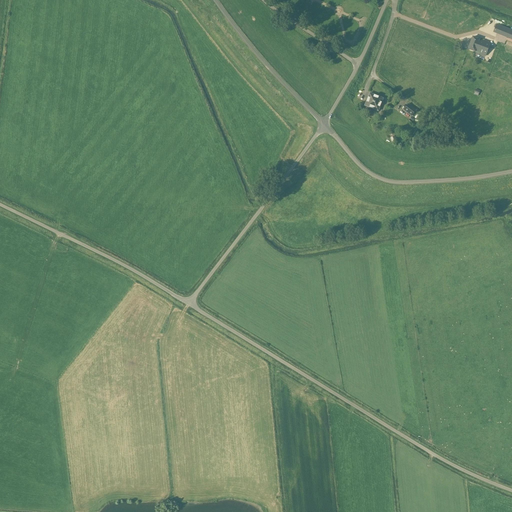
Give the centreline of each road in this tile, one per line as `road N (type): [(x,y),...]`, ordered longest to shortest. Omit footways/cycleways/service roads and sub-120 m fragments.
road 1 (unclassified): [(188,303),(426,451),(511,490)]
road 2 (unclassified): [(188,303),(324,125)]
road 3 (unclassified): [(0,204),(188,303)]
road 4 (unclassified): [(511,171),(386,181),(356,162),(324,125)]
road 5 (unclassified): [(324,125),(217,0)]
